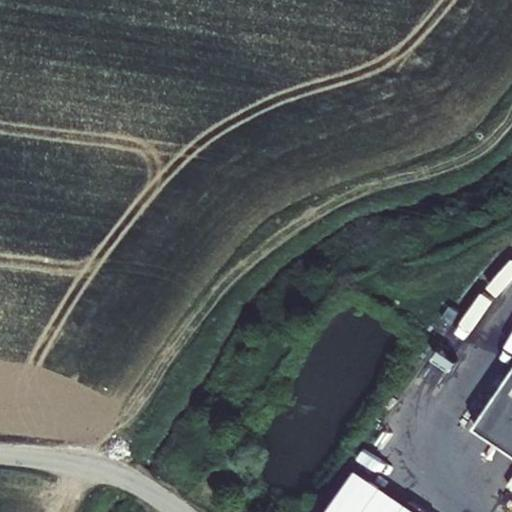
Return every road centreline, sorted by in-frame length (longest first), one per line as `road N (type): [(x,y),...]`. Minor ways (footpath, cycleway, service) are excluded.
road 1 (track): [(511,129),(437,178),(315,208),(257,254),(208,304),(90,468)]
road 2 (unclassified): [(0,456),(107,472),(175,511)]
